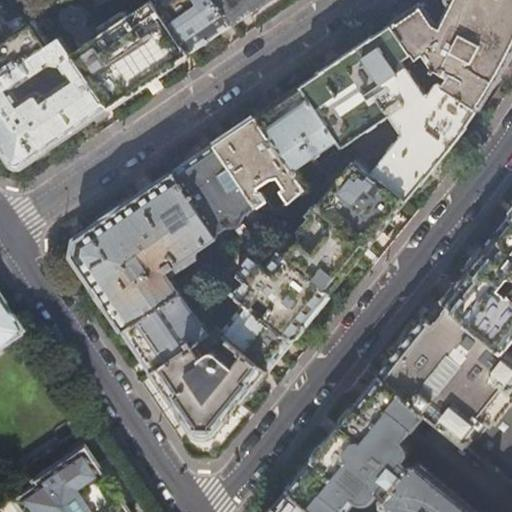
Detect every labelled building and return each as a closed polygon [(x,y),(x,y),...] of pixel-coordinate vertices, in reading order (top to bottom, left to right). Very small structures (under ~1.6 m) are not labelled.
[(175,63),(192,51),(157,0),(153,0),(129,17),(125,11),(102,28),(105,33),(73,54),(109,107),(138,88),(175,63)] [(218,0),(157,0),(192,51),(213,37),(234,23),(218,0)] [(218,0),(234,23),(267,0),(218,0)] [(395,24),(419,59),(428,53),(438,68),(449,75),(444,83),(479,107),(504,66),(506,67),(511,53),(511,0),(453,0),(456,2),(448,18),(449,18),(446,25),(438,22),(425,3),(395,24)] [(0,78),(61,37),(38,4),(23,15),(27,21),(12,31),(0,13),(0,78)] [(411,65),(419,59),(395,24),(379,35),(378,34),(355,50),(321,72),(322,73),(304,86),(339,139),(344,146),(391,114),(405,132),(373,171),(407,199),(422,180),(423,181),(455,142),(468,125),(467,124),(479,107),(444,83),(439,80),(430,93),(426,90),(411,65)] [(73,54),(61,37),(0,78),(0,146),(11,163),(24,165),(109,107),(73,54)] [(284,99),(258,116),(297,173),(301,171),(298,167),(339,139),(304,86),(284,99)] [(239,129),(218,143),(259,205),(265,214),(274,208),(263,190),(259,190),(260,184),(272,176),(280,174),(288,186),(283,189),(291,201),(306,187),(297,173),(258,116),(239,129)] [(199,156),(175,172),(190,194),(203,186),(212,199),(212,200),(211,201),(201,209),(217,233),(227,225),(241,224),(247,211),(259,205),(218,143),(199,156)] [(389,220),(407,199),(373,171),(358,159),(355,160),(319,204),(325,209),(369,245),(389,220)] [(201,209),(190,194),(175,172),(127,204),(78,237),(75,253),(100,291),(126,329),(183,291),(169,270),(179,263),(186,263),(187,265),(199,256),(198,255),(199,250),(219,236),(217,233),(201,209)] [(352,266),(369,245),(325,209),(318,219),(308,217),(299,229),(302,237),(287,256),(331,292),(352,266)] [(511,215),(510,214),(476,256),(443,297),(445,299),(510,352),(511,349),(511,215)] [(316,310),(331,292),(287,256),(280,250),(267,267),(255,257),(253,257),(249,258),(230,282),(236,287),(233,291),(247,301),(252,305),(256,300),(268,309),(263,314),(293,338),(316,310)] [(211,332),(183,291),(126,329),(141,351),(154,371),(211,332)] [(511,353),(510,352),(445,299),(428,319),(427,318),(423,323),(401,351),(381,375),(427,413),(511,484),(511,353)] [(263,314),(252,305),(247,301),(221,332),(268,369),(282,351),(293,338),(263,314)] [(0,340),(10,334),(10,332),(12,330),(0,312),(0,340)] [(216,329),(211,332),(154,371),(174,401),(193,429),(197,432),(201,434),(204,435),(209,435),(212,434),(216,432),(220,429),(236,408),(244,398),(245,399),(264,375),(263,375),(268,369),(221,332),(216,329)] [(289,488),(269,511),(484,511),(420,460),(412,460),(410,462),(406,458),(410,453),(411,450),(410,444),(409,441),(406,438),(427,413),(381,375),(355,406),(320,450),(289,488)] [(14,493),(7,498),(15,511),(123,511),(116,500),(117,499),(110,489),(109,490),(105,484),(106,483),(99,473),(98,475),(86,458),(78,445),(72,450),(72,451),(31,479),(31,478),(27,481),(29,484),(14,494),(14,493)]
